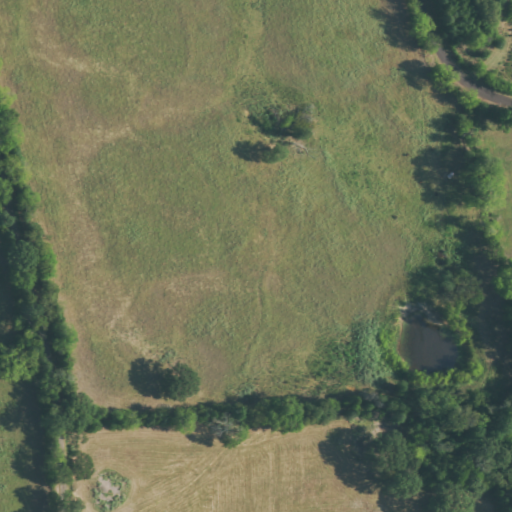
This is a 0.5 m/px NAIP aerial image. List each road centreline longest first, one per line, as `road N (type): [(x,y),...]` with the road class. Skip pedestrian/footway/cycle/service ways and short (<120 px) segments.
road 1 (residential): [(61,511),(47,358),(0,174)]
road 2 (residential): [(511,99),(463,73),(426,0)]
